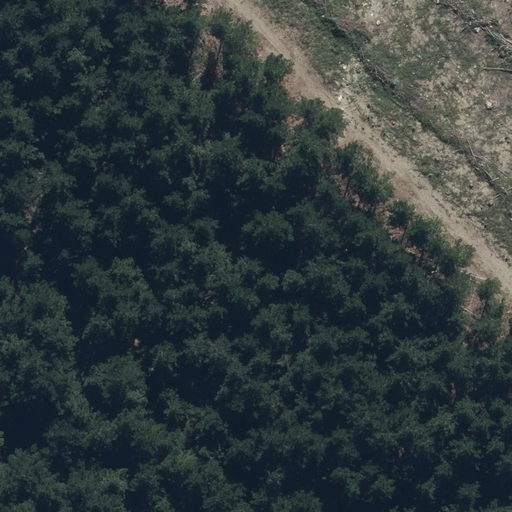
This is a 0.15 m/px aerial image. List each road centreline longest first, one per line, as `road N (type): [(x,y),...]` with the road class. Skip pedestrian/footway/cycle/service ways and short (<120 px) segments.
road 1 (track): [(357,116),(511,272)]
road 2 (track): [(247,0),(357,116)]
